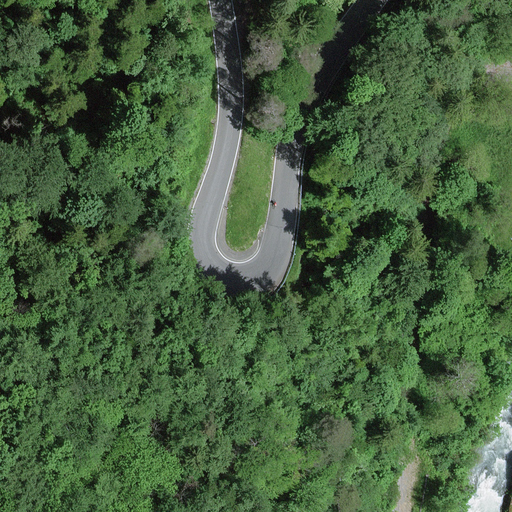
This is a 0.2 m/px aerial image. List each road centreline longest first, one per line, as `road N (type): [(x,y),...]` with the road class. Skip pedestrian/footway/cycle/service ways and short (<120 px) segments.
road 1 (secondary): [(219,0),(230,112),(201,243),(216,272),(244,278),(273,259),(293,134),(311,85),(373,0)]
road 2 (track): [(396,511),(399,388),(433,158),(446,115),(511,72)]
